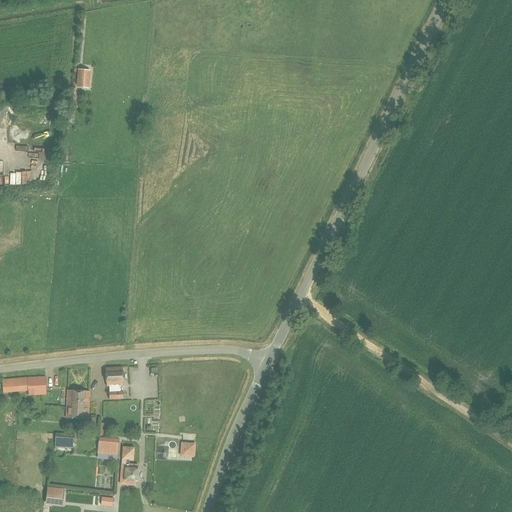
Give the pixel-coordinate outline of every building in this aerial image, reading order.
[(88,72),(79,71),(78,86),(87,87),(88,72)] [(109,391),(108,391),(109,399),(123,398),(122,391),(120,391),(120,385),(123,385),(122,367),(105,368),(106,386),(109,386),(109,391)] [(45,377),(27,378),(18,378),(19,388),(28,388),(28,395),(46,394),(45,377)] [(88,419),(89,391),(67,390),(66,418),(88,419)] [(73,448),(73,435),(55,433),(54,447),(73,448)] [(117,439),(99,438),(98,452),(115,454),(114,461),(117,461),(118,453),(116,453),(117,439)] [(127,463),(130,464),(130,459),(132,459),(133,448),(123,448),(122,459),(127,459),(127,463)] [(122,463),(120,484),(137,485),(138,464),(130,464),(127,463),(122,463)] [(63,490),(47,488),(46,502),(62,504),(63,490)] [(101,497),(101,505),(112,507),(113,499),(101,497)]
